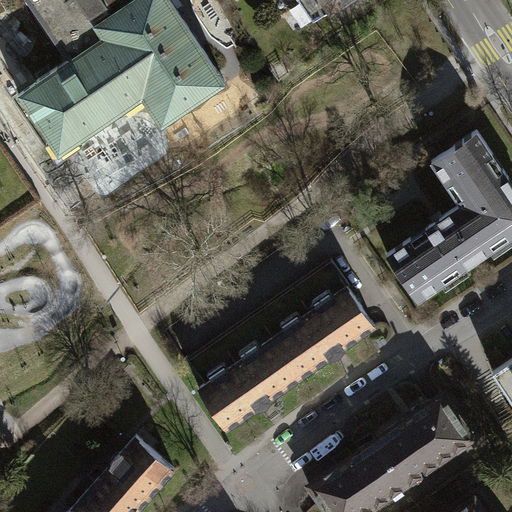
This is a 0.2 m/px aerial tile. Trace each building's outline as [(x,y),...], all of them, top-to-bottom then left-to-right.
[(141,95),(160,123),(224,81),(169,0),(25,0),(68,59),(34,82),(27,86),(17,93),(57,152),(141,95)] [(323,0),(331,11),(347,0),(323,0)] [(461,203),(386,251),(416,297),(511,234),(511,183),(506,174),(476,129),(431,158),(461,203)] [(273,335),(347,284),(329,259),(187,357),(205,382),(273,335)] [(301,375),(374,324),(347,284),(273,335),(301,375)] [(227,426),(301,375),(273,335),(205,382),(199,386),(227,426)] [(511,356),(493,369),(511,397),(511,356)] [(406,482),(474,436),(443,390),(375,436),(406,482)] [(136,511),(138,506),(174,466),(136,433),(86,490),(111,511),(136,511)] [(326,511),(362,511),(406,482),(375,436),(306,483),(326,511)] [(111,511),(86,490),(66,511),(111,511)] [(451,511),(487,511),(475,495),(451,511)]
